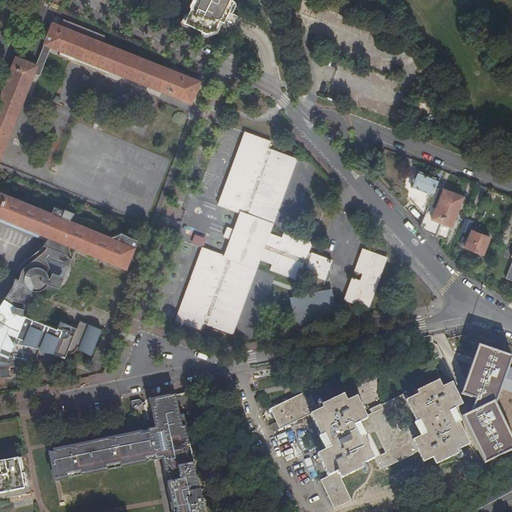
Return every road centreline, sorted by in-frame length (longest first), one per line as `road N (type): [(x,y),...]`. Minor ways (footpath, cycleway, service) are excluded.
road 1 (residential): [(469,307),(0,410)]
road 2 (residential): [(297,116),(469,307)]
road 3 (residential): [(82,0),(272,91),(297,116)]
road 4 (residential): [(355,123),(511,182)]
road 5 (unclassified): [(285,0),(315,87),(297,116)]
